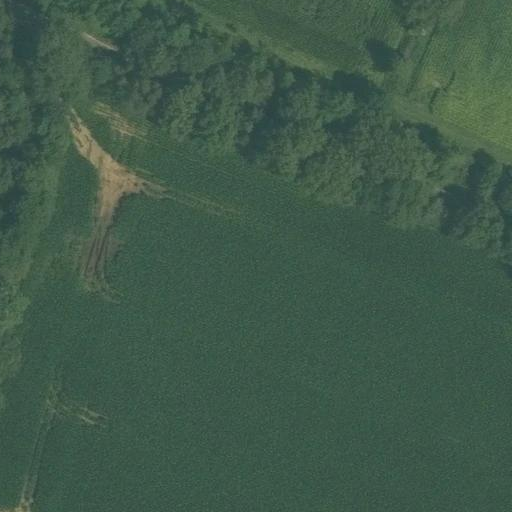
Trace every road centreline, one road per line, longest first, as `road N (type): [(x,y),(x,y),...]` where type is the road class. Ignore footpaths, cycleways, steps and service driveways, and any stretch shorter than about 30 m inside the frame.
road 1 (unclassified): [(511,220),(58,39)]
road 2 (unclassified): [(58,39),(0,296)]
